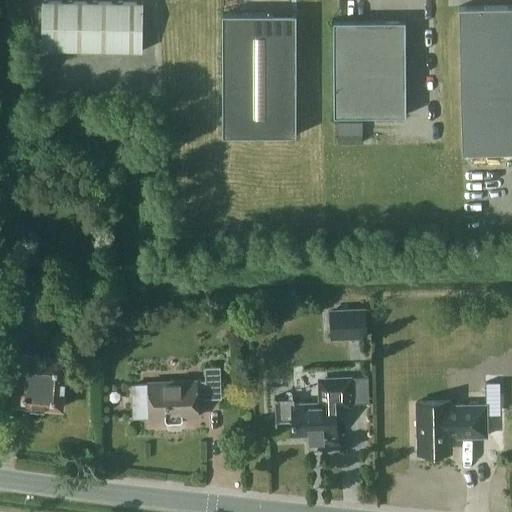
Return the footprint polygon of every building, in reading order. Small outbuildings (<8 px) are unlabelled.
[(142,1),(75,0),(41,0),(41,48),(142,50),(142,1)] [(463,152),(511,150),(511,4),(458,6),(463,152)] [(223,13),(223,134),(297,134),(297,13),(223,13)] [(334,20),(335,115),(406,114),(406,20),(334,20)] [(9,290),(7,317),(34,319),(36,292),(9,290)] [(330,308),(330,339),(366,338),(365,307),(330,308)] [(18,353),(14,402),(62,406),(67,357),(18,353)] [(181,418),(181,416),(197,416),(197,398),(221,397),(220,365),(204,366),(205,379),(131,382),(132,417),(149,416),(149,417),(165,417),(165,419),(167,420),(179,420),(181,418)] [(274,398),(275,421),(290,420),(290,423),(291,423),(291,435),(307,434),(308,440),(321,440),(320,436),(336,435),(335,403),(351,402),(350,377),(317,378),(318,402),(292,403),(291,398),(274,398)] [(450,436),(486,435),(486,403),(450,404),(450,400),(416,401),(417,449),(450,448),(450,436)]
